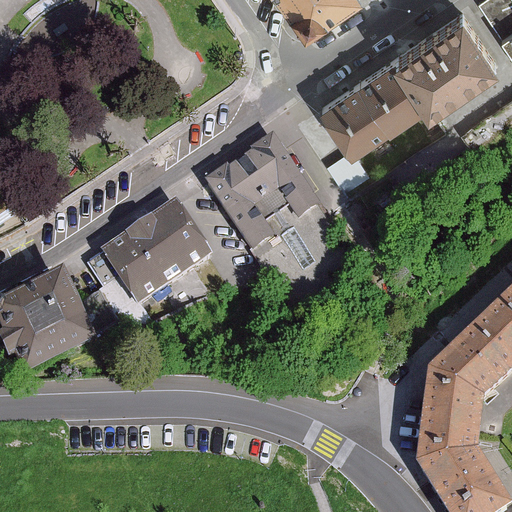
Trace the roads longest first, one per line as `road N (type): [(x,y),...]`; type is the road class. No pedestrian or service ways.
road 1 (residential): [(407,511),(349,457),(249,412),(135,404),(0,408)]
road 2 (residential): [(0,273),(293,87)]
road 3 (residential): [(293,87),(421,0)]
